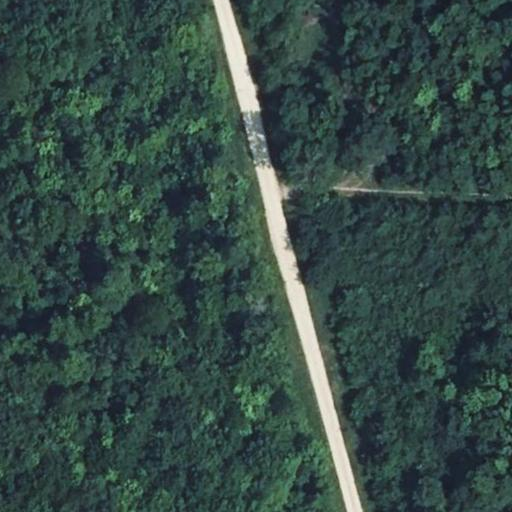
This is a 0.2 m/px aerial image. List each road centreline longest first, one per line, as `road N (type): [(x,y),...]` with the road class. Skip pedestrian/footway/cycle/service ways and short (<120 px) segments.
road 1 (track): [(353,511),(268,181)]
road 2 (track): [(268,181),(221,0)]
